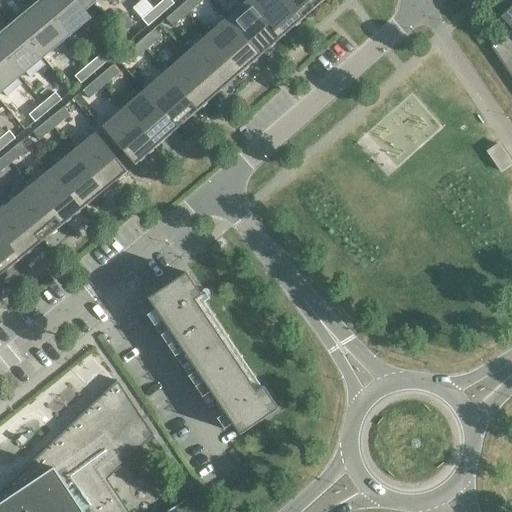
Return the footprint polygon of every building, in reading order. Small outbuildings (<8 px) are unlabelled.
[(93,4),(89,0),(48,0),(40,7),(38,4),(37,4),(65,38),(90,18),(89,17),(88,17),(84,12),(93,4)] [(170,0),(163,0),(155,8),(161,15),(174,4),(170,0)] [(200,3),(196,0),(187,0),(181,6),(188,14),(200,3)] [(303,19),(286,0),(254,0),(252,2),(282,38),(303,19)] [(286,0),(303,19),(325,0),(286,0)] [(282,38),(252,2),(231,21),(261,56),(282,38)] [(65,38),(37,4),(27,13),(28,14),(28,13),(30,15),(17,26),(15,23),(14,23),(42,57),(65,38)] [(188,14),(181,6),(169,17),(176,25),(188,14)] [(511,29),(511,40),(509,43),(511,46),(511,6),(501,18),(511,29)] [(161,15),(155,8),(142,19),(148,26),(161,15)] [(261,56),(231,21),(210,39),(240,74),(261,56)] [(42,57),(14,23),(4,32),(5,33),(7,35),(0,40),(0,53),(19,76),(25,72),(30,78),(45,65),(40,59),(42,57)] [(158,40),(151,32),(139,42),(146,50),(158,40)] [(511,46),(509,43),(503,37),(492,48),(511,77),(511,46)] [(240,74),(210,39),(189,57),(220,92),(240,74)] [(146,50),(139,42),(127,53),(134,61),(146,50)] [(19,76),(0,53),(0,92),(2,91),(7,97),(22,84),(17,78),(19,76)] [(108,61),(101,54),(88,65),(94,72),(108,61)] [(220,92),(189,57),(168,75),(199,111),(220,92)] [(94,72),(88,65),(75,76),(81,84),(94,72)] [(117,76),(110,68),(97,78),(104,86),(117,76)] [(199,111),(168,75),(147,94),(178,129),(199,111)] [(104,86),(97,78),(85,88),(92,97),(104,86)] [(62,100),(55,92),(42,104),(48,111),(62,100)] [(178,129),(147,94),(126,112),(157,147),(178,129)] [(48,111),(42,104),(29,115),(35,122),(48,111)] [(67,118),(60,110),(48,120),(55,128),(67,118)] [(157,147),(126,112),(105,131),(136,166),(157,147)] [(55,128),(48,120),(35,130),(42,138),(55,128)] [(15,138),(9,131),(0,138),(0,147),(2,149),(15,138)] [(128,172),(98,136),(76,154),(105,191),(128,172)] [(24,153),(18,145),(5,155),(12,163),(24,153)] [(511,164),(511,163),(499,145),(488,152),(501,172),(511,164)] [(105,191),(76,154),(55,172),(84,208),(105,191)] [(0,172),(12,163),(5,155),(0,158),(0,172)] [(84,208),(55,172),(33,189),(63,225),(84,208)] [(63,225),(33,189),(12,207),(41,243),(63,225)] [(41,243),(12,207),(0,216),(0,235),(20,260),(41,243)] [(0,276),(20,260),(0,235),(0,276)] [(210,248),(215,254),(221,249),(216,243),(210,248)] [(187,273),(148,299),(240,435),(279,409),(264,386),(262,388),(201,297),(202,296),(187,273)] [(154,435),(118,381),(0,492),(0,511),(129,511),(107,480),(154,435)]
